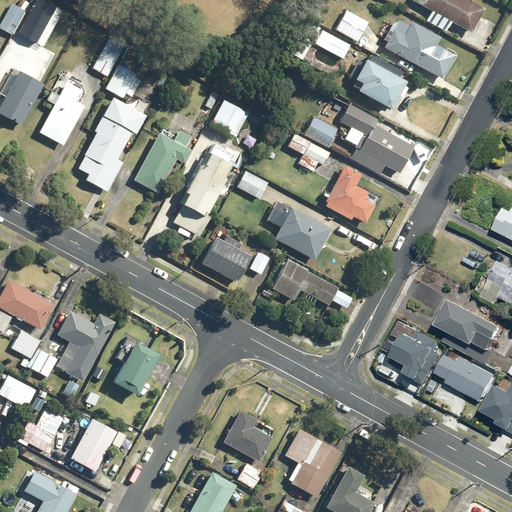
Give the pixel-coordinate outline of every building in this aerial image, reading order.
[(44,0),(35,0),(18,31),(33,40),(53,5),(44,0)] [(411,0),(432,11),(426,21),(446,32),(451,22),(471,33),(485,8),(469,0),(411,0)] [(25,11),(12,4),(0,25),(0,28),(11,35),(12,33),(13,34),(25,13),(24,12),(25,11)] [(346,10),(335,29),(357,42),(368,22),(346,10)] [(387,42),(384,47),(443,79),(455,55),(436,45),(440,37),(412,21),(410,25),(401,20),(392,24),(383,40),(387,42)] [(320,28),(308,21),(290,53),(302,60),(313,40),(315,41),(314,43),(343,59),(350,45),(323,30),(319,36),(316,34),(320,28)] [(125,44),(110,36),(92,69),(107,77),(125,44)] [(367,60),(365,60),(362,65),(357,62),(350,74),(356,77),(354,79),(362,83),(357,91),(391,109),(394,103),(397,105),(400,98),(402,99),(408,88),(404,85),(406,81),(398,77),(401,71),(370,55),(367,60)] [(135,74),(118,65),(105,89),(123,98),(125,94),(132,97),(141,81),(134,77),(135,74)] [(44,84),(13,68),(0,91),(0,93),(5,97),(0,105),(0,113),(21,125),(44,84)] [(81,90),(66,82),(39,132),(63,145),(85,106),(75,101),(81,90)] [(205,121),(218,96),(212,93),(198,117),(205,121)] [(146,116),(112,98),(94,131),(96,132),(84,155),(85,156),(78,168),(88,174),(85,180),(107,191),(123,162),(117,159),(132,132),(136,134),(146,116)] [(250,114),(223,100),(211,123),(237,138),(250,114)] [(377,119),(349,104),(339,121),(347,125),(344,132),(349,143),(356,146),(350,159),(380,174),(385,165),(399,173),(414,147),(374,126),(377,119)] [(328,147),(337,129),(313,117),(304,134),(328,147)] [(174,141),(159,133),(133,180),(158,193),(176,159),(184,163),(191,150),(186,147),(191,137),(179,130),(174,141)] [(330,153),(294,134),(287,146),(304,155),(303,158),(302,157),(298,163),(313,171),(318,162),(323,165),(330,153)] [(230,164),(206,151),(178,203),(182,205),(173,222),(199,236),(210,217),(206,215),(226,179),(223,177),(230,164)] [(361,175),(344,165),(325,201),(327,202),(325,206),(351,219),(353,216),(365,223),(375,205),(364,200),(368,192),(355,185),(361,175)] [(267,183),(245,171),(237,187),(259,199),(267,183)] [(500,221),(496,228),(511,236),(511,208),(508,206),(505,210),(499,220),(500,221)] [(291,207),(274,239),(315,260),(331,228),(291,207)] [(222,241),(216,237),(202,263),(237,282),(251,256),(238,249),(241,244),(225,235),(222,241)] [(269,258),(258,252),(249,269),(261,274),(269,258)] [(497,304),(502,296),(511,301),(511,263),(504,259),(483,296),(497,304)] [(338,287),(287,260),(272,288),(294,300),(299,289),(328,305),(331,300),(346,308),(352,298),(337,290),(338,287)] [(8,280),(0,295),(0,331),(3,333),(13,315),(40,330),(54,304),(8,280)] [(276,293),(265,286),(261,294),(272,300),(276,293)] [(500,327),(448,299),(434,325),(471,345),(479,332),(493,339),(500,327)] [(93,324),(70,311),(57,334),(79,347),(65,372),(82,382),(115,322),(99,313),(93,324)] [(408,330),(396,353),(410,360),(406,368),(421,376),(441,339),(419,328),(416,334),(408,330)] [(41,341),(21,330),(11,348),(31,359),(41,341)] [(159,354),(129,338),(118,358),(124,361),(120,370),(117,368),(115,373),(117,374),(113,383),(137,395),(159,354)] [(57,359),(41,350),(30,368),(47,377),(57,359)] [(451,379),(449,382),(484,400),(498,374),(463,355),(461,360),(448,353),(438,372),(451,379)] [(35,390),(7,375),(0,388),(0,394),(25,409),(35,390)] [(79,385),(70,380),(63,393),(72,398),(79,385)] [(500,383),(486,408),(496,413),(493,418),(511,428),(511,385),(511,388),(500,383)] [(99,396),(89,391),(85,401),(95,406),(99,396)] [(28,421),(19,438),(44,452),(63,419),(45,409),(36,425),(28,421)] [(256,418),(239,409),(222,441),(259,461),(272,437),(270,436),(272,431),(255,421),(256,418)] [(117,432),(92,418),(70,458),(95,472),(117,432)] [(316,496),(341,451),(298,428),(284,454),(297,462),(287,479),(291,481),(290,482),(316,496)] [(262,472),(246,463),(236,479),(252,488),(262,472)] [(364,474),(347,465),(325,506),(336,511),(369,511),(375,502),(355,491),(364,474)] [(66,511),(76,494),(34,471),(24,491),(42,501),(36,511),(66,511)] [(220,511),(236,484),(211,471),(188,511),(220,511)] [(2,481),(0,483),(0,508),(6,511),(11,511),(23,493),(2,481)] [(305,511),(288,502),(282,511),(305,511)]
